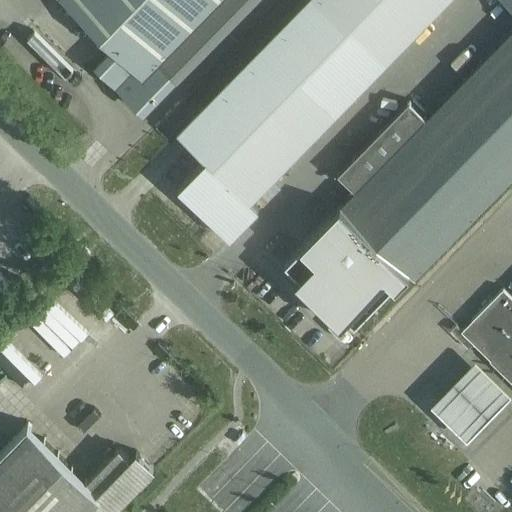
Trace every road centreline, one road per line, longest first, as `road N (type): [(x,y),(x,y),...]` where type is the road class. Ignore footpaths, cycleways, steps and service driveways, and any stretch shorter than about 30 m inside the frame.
road 1 (unclassified): [(395,511),(0,121)]
road 2 (unknown): [(178,299),(463,11)]
